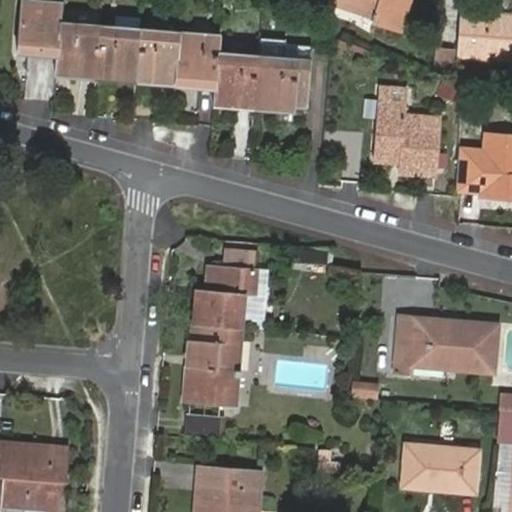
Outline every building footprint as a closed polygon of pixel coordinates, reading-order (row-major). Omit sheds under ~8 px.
[(345,0),(342,10),(378,22),(376,27),(405,36),(416,0),(345,0)] [(62,25),(64,4),(24,2),(21,50),(60,53),(62,25)] [(508,58),(511,57),(511,18),(465,16),(462,59),(508,63),(508,58)] [(98,75),(102,28),(62,25),(60,53),(59,72),(98,75)] [(138,78),(142,31),(102,28),(98,75),(138,78)] [(181,34),(142,31),(138,78),(177,81),(181,34)] [(220,51),(221,38),(181,34),(177,81),(218,84),(220,51)] [(438,49),(438,69),(452,70),(453,49),(438,49)] [(257,104),(261,54),(220,51),(218,84),(216,101),(257,104)] [(313,59),(261,54),(257,104),(298,107),(298,102),(310,103),(313,59)] [(382,102),(377,157),(402,159),(401,170),(440,174),(445,119),(408,115),(410,104),(382,102)] [(511,134),(487,132),(480,196),(511,198),(511,134)] [(202,290),(198,326),(243,330),(246,296),(257,297),(259,269),(212,265),(210,291),(202,290)] [(415,367),(437,370),(441,324),(419,322),(415,367)] [(497,374),(500,330),(441,324),(437,370),(497,374)] [(243,330),(198,326),(197,339),(193,339),(188,401),(236,405),(243,330)] [(184,432),(222,434),(223,415),(185,413),(184,432)] [(0,493),(6,494),(62,498),(64,481),(68,481),(71,447),(53,446),(53,448),(7,445),(8,442),(0,441),(0,493)] [(410,446),(407,486),(478,491),(481,451),(410,446)] [(213,511),(215,487),(201,486),(198,511),(213,511)] [(215,487),(213,511),(254,511),(257,491),(215,487)] [(50,511),(61,511),(62,498),(6,494),(5,509),(50,511)]
